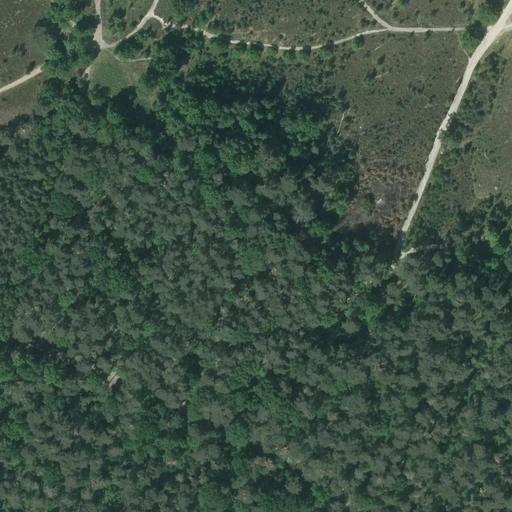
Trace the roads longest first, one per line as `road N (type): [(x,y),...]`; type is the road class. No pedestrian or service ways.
road 1 (track): [(178,402),(372,511)]
road 2 (track): [(178,402),(0,332)]
